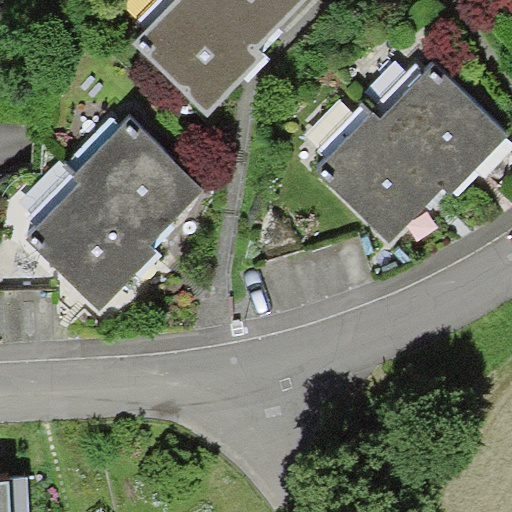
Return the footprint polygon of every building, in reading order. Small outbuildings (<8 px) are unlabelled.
[(175,0),(133,40),(207,119),(267,63),(256,53),(196,0),(175,0)] [(300,0),(201,0),(256,53),(300,0)] [(434,62),(378,116),(445,185),(451,191),(507,137),(434,62)] [(373,111),(314,167),(386,241),(445,185),(378,116),(373,111)] [(128,118),(74,173),(82,180),(147,244),(200,189),(128,118)] [(27,236),(101,308),(155,252),(147,244),(82,180),(27,236)]
